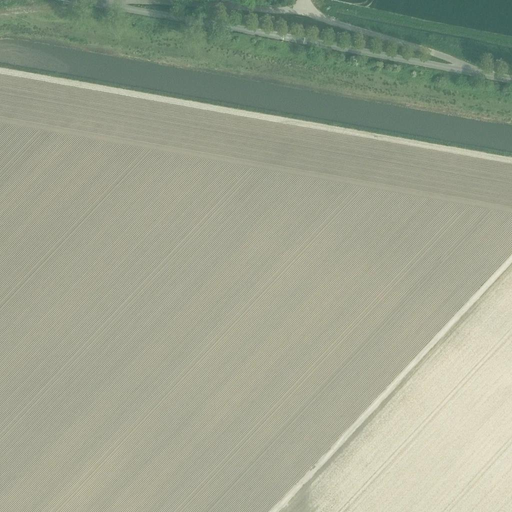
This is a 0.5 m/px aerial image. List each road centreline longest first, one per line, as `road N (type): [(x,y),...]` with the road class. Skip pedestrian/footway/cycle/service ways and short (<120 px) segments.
road 1 (unclassified): [(466,70),(94,3)]
road 2 (track): [(269,511),(511,253)]
road 3 (unclassified): [(94,3),(299,12)]
road 4 (unclassified): [(299,12),(466,70)]
